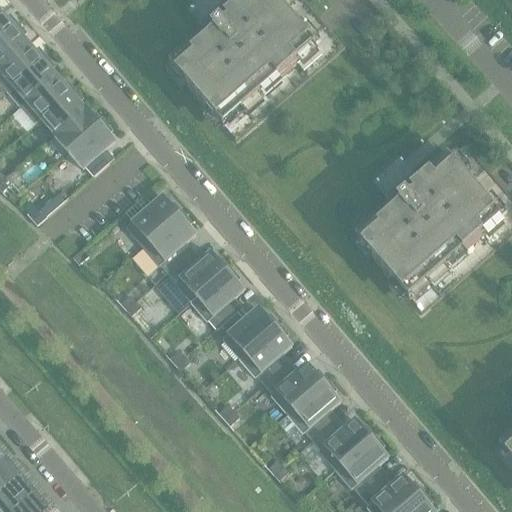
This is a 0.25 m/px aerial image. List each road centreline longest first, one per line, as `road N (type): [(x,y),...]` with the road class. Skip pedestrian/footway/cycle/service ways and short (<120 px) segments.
road 1 (residential): [(34,0),(472,511)]
road 2 (residential): [(0,401),(94,511)]
road 3 (residential): [(511,93),(431,0)]
